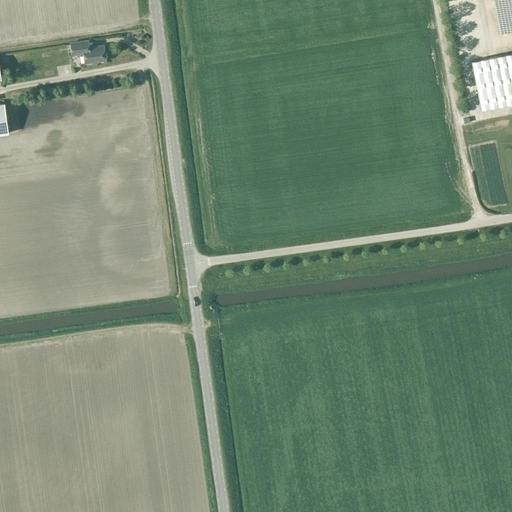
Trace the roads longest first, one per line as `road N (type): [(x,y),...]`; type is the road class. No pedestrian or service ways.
road 1 (unclassified): [(190,263),(511,218)]
road 2 (unclassified): [(190,263),(155,0)]
road 3 (unclassified): [(224,511),(190,263)]
road 4 (track): [(434,0),(477,224)]
